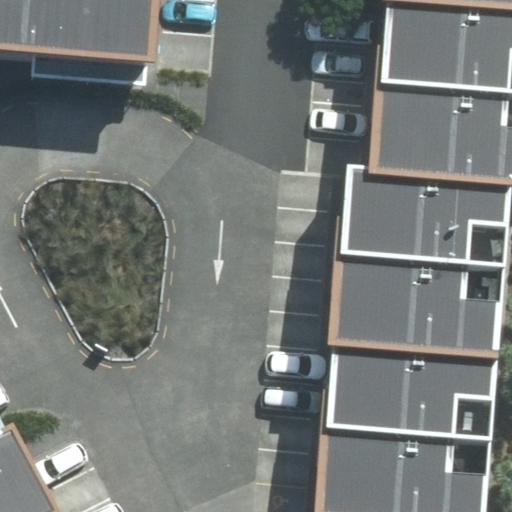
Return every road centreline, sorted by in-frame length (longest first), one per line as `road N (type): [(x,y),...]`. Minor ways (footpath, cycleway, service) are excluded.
road 1 (residential): [(244,193),(216,460),(218,511)]
road 2 (residential): [(186,511),(62,330),(0,267)]
road 3 (residential): [(0,141),(86,127),(165,145),(244,193)]
road 4 (residential): [(264,0),(244,193)]
